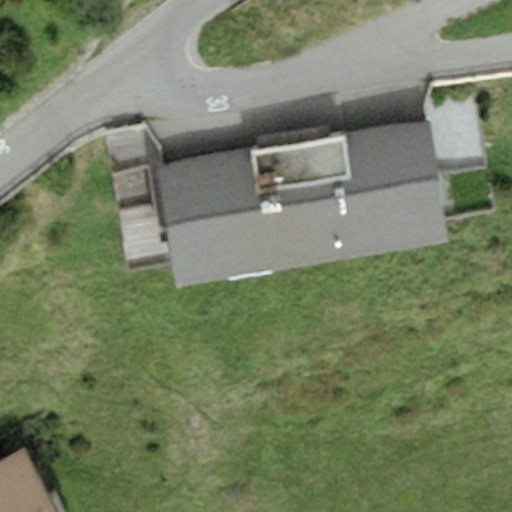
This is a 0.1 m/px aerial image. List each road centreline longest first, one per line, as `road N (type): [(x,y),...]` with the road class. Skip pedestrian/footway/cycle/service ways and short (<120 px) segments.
road 1 (residential): [(145,52),(175,86),(195,92),(351,71)]
road 2 (residential): [(145,52),(0,165)]
road 3 (residential): [(351,71),(511,50)]
road 4 (residential): [(351,71),(353,59),(393,31),(461,0)]
